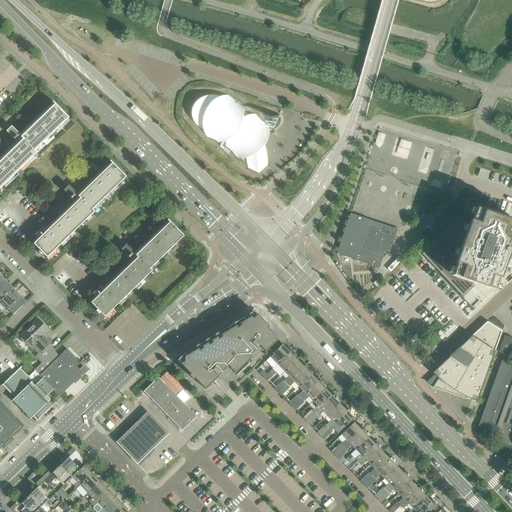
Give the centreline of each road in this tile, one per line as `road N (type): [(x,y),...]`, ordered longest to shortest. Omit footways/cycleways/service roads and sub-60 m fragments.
road 1 (secondary): [(0,2),(244,260)]
road 2 (secondary): [(266,242),(11,0)]
road 3 (secondary): [(511,500),(281,256)]
road 4 (secondary): [(260,276),(483,511)]
road 5 (unclassified): [(202,0),(494,89)]
road 6 (residential): [(299,458),(250,409),(152,503)]
road 7 (unclassified): [(352,128),(303,102),(192,66),(176,71)]
road 8 (tertiary): [(281,256),(337,187),(351,132)]
road 9 (tertiary): [(351,132),(321,182),(266,242)]
road 10 (tertiary): [(352,128),(389,0)]
road 11 (tertiary): [(155,340),(260,276)]
road 12 (tertiary): [(244,260),(155,340)]
